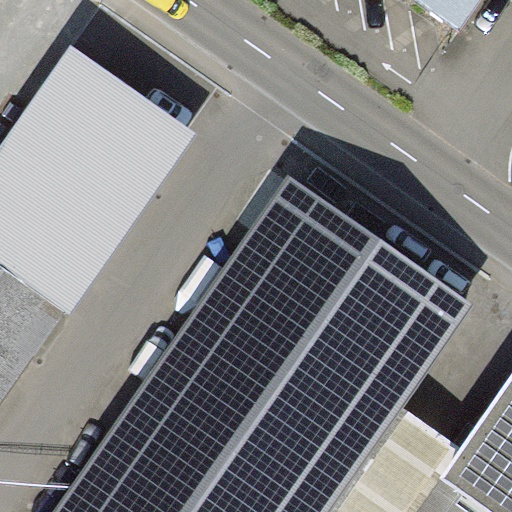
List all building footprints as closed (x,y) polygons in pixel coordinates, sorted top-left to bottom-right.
[(511,0),(434,0),(493,40),(511,12),(511,0)] [(499,301),(317,172),(74,511),(346,511),(426,405),(499,301)] [(0,429),(82,312),(0,255),(0,429)] [(447,511),(491,453),(426,405),(346,511),(447,511)] [(511,511),(511,425),(491,453),(447,511),(511,511)]
